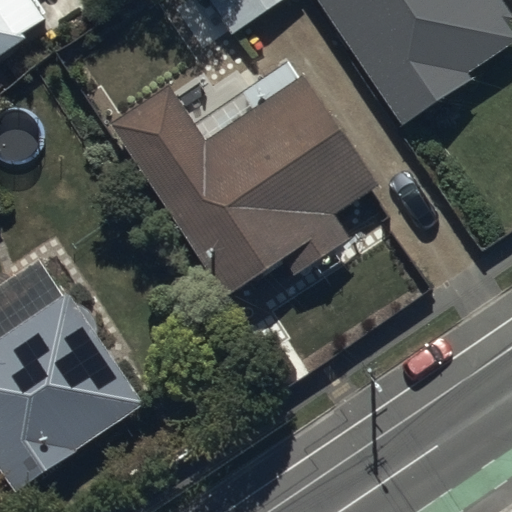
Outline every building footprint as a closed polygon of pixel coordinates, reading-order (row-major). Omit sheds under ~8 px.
[(0,0),(0,64),(31,43),(27,38),(51,22),(35,0),(0,0)] [(286,0),(207,0),(233,37),(286,0)] [(312,0),(404,133),(477,83),(471,76),(511,48),(511,33),(508,28),(511,25),(511,18),(499,0),(312,0)] [(174,95),(119,131),(231,302),(287,265),(299,283),(354,246),(339,222),(383,193),(308,80),(301,85),(289,66),(242,97),(254,115),(207,146),(174,95)] [(0,465),(23,498),(150,410),(73,299),(68,302),(43,265),(0,295),(0,465)]
